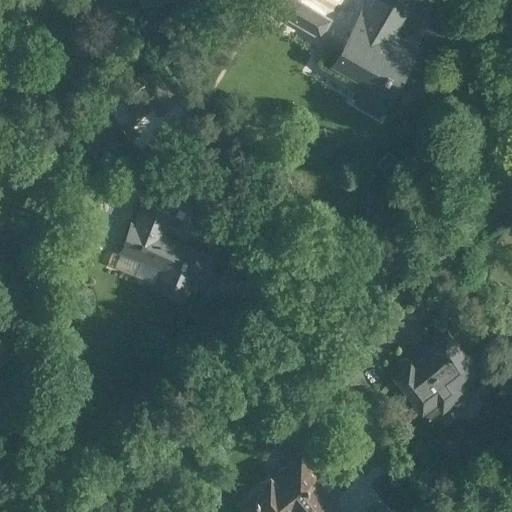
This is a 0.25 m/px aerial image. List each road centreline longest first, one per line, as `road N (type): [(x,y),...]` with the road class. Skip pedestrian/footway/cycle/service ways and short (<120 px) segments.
road 1 (residential): [(94,511),(511,162)]
road 2 (residential): [(0,402),(23,272),(0,159)]
